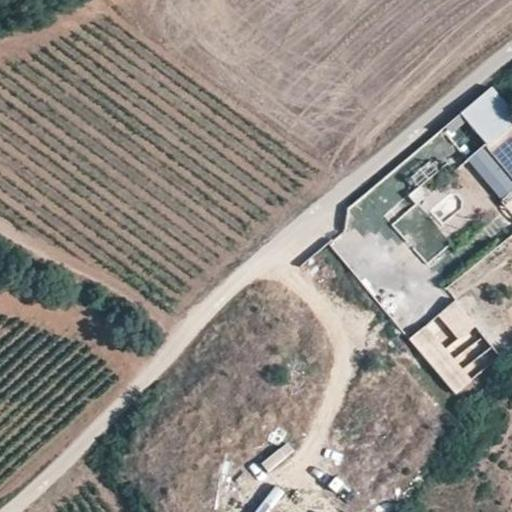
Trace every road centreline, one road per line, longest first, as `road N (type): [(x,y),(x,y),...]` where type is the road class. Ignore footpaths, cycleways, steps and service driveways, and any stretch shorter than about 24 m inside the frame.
road 1 (unclassified): [(511,51),(210,308),(11,511)]
road 2 (track): [(0,231),(187,333)]
